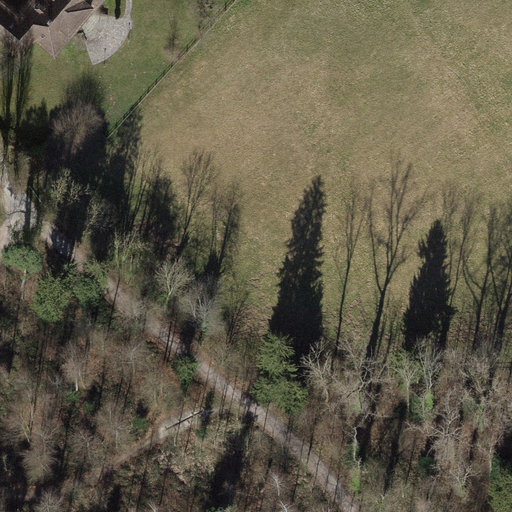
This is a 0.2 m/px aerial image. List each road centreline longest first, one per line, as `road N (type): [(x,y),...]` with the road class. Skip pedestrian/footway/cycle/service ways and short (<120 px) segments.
road 1 (track): [(235,395),(31,216),(0,150)]
road 2 (track): [(353,511),(295,445),(235,395)]
